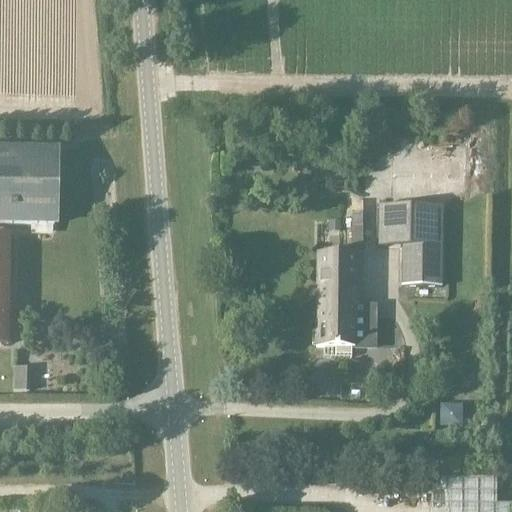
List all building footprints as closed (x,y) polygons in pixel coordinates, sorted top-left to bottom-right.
[(0,149),(0,225),(52,226),(53,151),(0,149)] [(401,248),(401,288),(439,288),(440,208),(377,207),(377,248),(401,248)] [(0,345),(7,345),(9,233),(0,233),(0,345)] [(315,348),(355,349),(356,307),(357,307),(357,290),(356,290),(356,254),(316,254),(315,333),(311,333),(311,346),(315,346),(315,348)] [(443,315),(442,436),(462,436),(462,419),(471,419),(471,315),(443,315)] [(431,480),(430,511),(510,511),(511,506),(495,506),(495,481),(431,480)]
